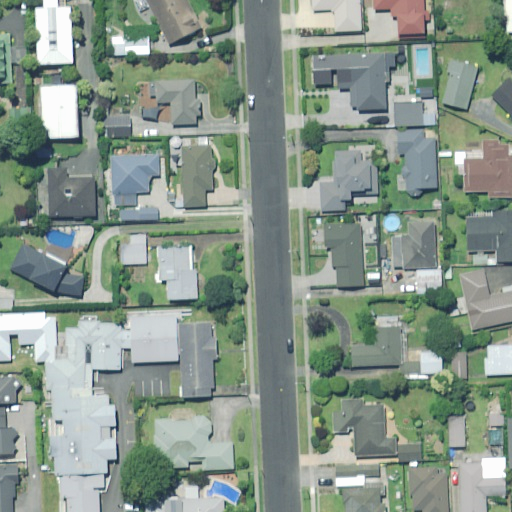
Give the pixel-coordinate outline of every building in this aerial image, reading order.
[(59,0),(47,0),(48,2),(39,2),(42,59),(76,57),(74,2),(59,2),(59,0)] [(201,28),(186,0),(147,0),(170,44),(201,28)] [(362,30),(361,0),(312,0),(313,10),(336,9),(336,31),(362,30)] [(428,10),(427,0),(373,0),(373,9),(393,9),(393,16),(399,16),(399,33),(428,33),(428,10)] [(0,83),(13,83),(12,33),(0,33),(0,83)] [(151,57),(151,40),(114,40),(114,58),(151,57)] [(352,88),(352,106),(358,105),(359,110),(387,108),(385,53),(336,55),(337,89),(352,88)] [(479,67),(451,59),(447,71),(452,73),(443,102),(467,109),(479,67)] [(83,130),(80,79),(44,81),(47,133),(83,130)] [(511,84),(509,81),(491,98),(511,120),(509,123),(511,126),(511,84)] [(197,127),(197,84),(149,84),(149,98),(157,98),(157,105),(172,105),(172,127),(197,127)] [(424,125),(423,102),(395,103),(395,126),(424,125)] [(159,118),(159,107),(142,107),(142,118),(159,118)] [(132,136),(131,116),(105,116),(106,136),(132,136)] [(406,166),(402,166),(402,179),(407,179),(407,195),(425,194),(425,188),(437,187),(435,139),(425,139),(424,130),(398,131),(399,154),(406,154),(406,166)] [(511,144),(502,145),(502,140),(484,140),(484,152),(456,152),(456,164),(466,164),(466,191),(489,191),(489,197),(511,197),(511,144)] [(213,189),(211,146),(182,147),(185,206),(206,205),(205,189),(213,189)] [(362,163),(362,153),(351,153),(333,154),(334,185),(318,185),(318,215),(345,215),(345,203),(350,203),(352,203),(351,197),(377,197),(376,163),(362,163)] [(116,193),(116,204),(138,204),(138,193),(150,193),(150,175),(160,175),(160,155),(111,156),(112,194),(116,193)] [(73,174),(72,168),(50,169),(52,217),(79,216),(96,215),(95,173),(73,174)] [(159,219),(159,209),(121,210),(122,221),(159,219)] [(467,216),(468,251),(473,251),(473,266),(498,265),(498,261),(511,261),(511,209),(495,210),(495,216),(467,216)] [(419,268),(437,268),(436,221),(409,221),(409,234),(393,234),(393,268),(419,268)] [(363,286),(362,223),(325,224),(325,247),(333,247),(333,267),(337,267),(338,287),(363,286)] [(148,263),(148,235),(123,236),(124,264),(148,263)] [(84,274),(73,272),(70,264),(23,241),(10,269),(54,291),(82,296),(84,274)] [(193,270),(192,246),(159,246),(159,280),(168,280),(168,299),(199,299),(198,270),(193,270)] [(511,290),(490,295),(484,269),(461,274),(473,330),(511,321),(511,290)] [(437,270),(419,270),(419,292),(444,292),(444,270),(437,270)] [(0,309),(16,309),(15,286),(0,286),(0,309)] [(462,314),(460,299),(445,301),(448,317),(462,314)] [(60,346),(60,317),(48,317),(48,312),(0,314),(0,360),(12,360),(10,335),(20,334),(21,346),(36,345),(37,362),(46,361),(47,391),(53,391),(53,420),(67,420),(67,435),(52,435),(52,457),(56,457),(56,476),(109,475),(109,460),(117,460),(116,402),(111,402),(111,393),(106,393),(106,385),(93,385),(93,369),(125,369),(125,348),(129,348),(129,327),(126,327),(126,317),(79,317),(79,328),(66,328),(66,346),(60,346)] [(183,322),(183,314),(131,314),(132,361),(184,360),(185,397),(217,396),(216,358),(216,334),(216,321),(183,322)] [(400,364),(400,380),(435,378),(435,373),(445,372),(444,349),(418,351),(418,360),(408,360),(407,326),(378,327),(379,345),(352,346),(353,366),(400,364)] [(511,345),(489,346),(489,358),(486,358),(486,374),(511,373),(511,345)] [(470,352),(454,353),(454,379),(470,379),(470,352)] [(0,404),(6,404),(16,404),(15,376),(0,376),(0,404)] [(364,406),(363,399),(342,400),(343,413),(333,413),(334,433),(354,432),(355,456),(396,454),(395,438),(386,439),(384,405),(364,406)] [(6,404),(0,404),(0,454),(15,454),(14,428),(6,428),(6,404)] [(466,446),(466,413),(450,413),(451,446),(466,446)] [(506,425),(506,413),(491,413),(491,425),(506,425)] [(234,442),(214,443),(214,435),(213,417),(194,417),(157,418),(158,463),(172,463),(172,468),(189,467),(189,462),(205,461),(205,470),(235,469),(234,442)] [(505,428),(485,429),(485,445),(506,444),(505,428)] [(422,460),(421,444),(399,445),(400,461),(422,460)] [(507,494),(506,463),(460,465),(460,511),(488,511),(488,503),(502,502),(502,494),(507,494)] [(379,477),(379,465),(337,464),(336,486),(343,486),(343,505),(346,505),(346,511),(389,511),(389,503),(382,503),(382,483),(379,483),(379,477)] [(449,511),(448,467),(409,468),(410,495),(414,495),(414,510),(424,510),(423,511),(449,511)] [(16,511),(15,468),(0,468),(0,511),(16,511)] [(115,478),(62,478),(62,499),(69,499),(69,511),(101,511),(101,491),(115,491),(115,478)] [(148,511),(225,511),(225,498),(148,499),(148,511)]
